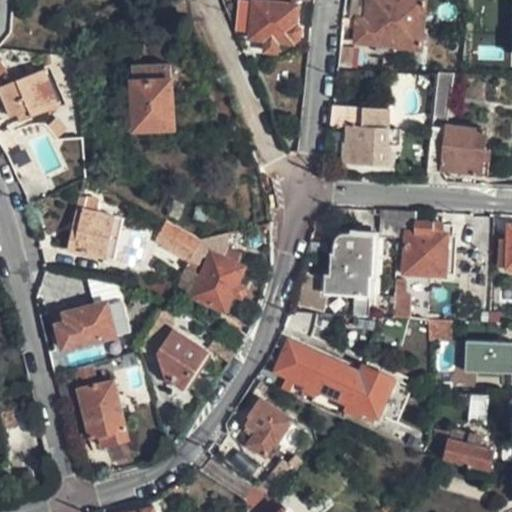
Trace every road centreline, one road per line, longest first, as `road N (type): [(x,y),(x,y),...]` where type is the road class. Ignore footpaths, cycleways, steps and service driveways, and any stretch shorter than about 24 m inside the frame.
road 1 (residential): [(301,191),(278,302),(198,442),(147,483),(73,500)]
road 2 (residential): [(0,213),(73,500)]
road 3 (residential): [(301,191),(201,0)]
road 4 (residential): [(511,199),(301,191)]
road 5 (residential): [(301,191),(315,160),(333,0)]
